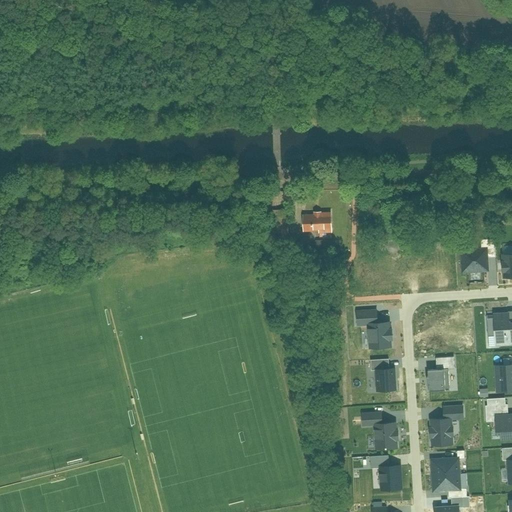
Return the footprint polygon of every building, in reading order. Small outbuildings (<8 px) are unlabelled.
[(280,236),(290,235),(289,210),(279,210),(280,236)] [(302,212),(302,234),(332,233),(331,212),(302,212)] [(462,247),(463,272),(491,270),(491,256),(498,256),(497,238),(482,239),(483,246),(462,247)] [(372,346),(393,345),(391,319),(380,319),(379,307),(354,308),(355,326),(371,325),(372,346)] [(506,313),(492,314),(492,315),(486,316),(488,345),(494,345),(494,347),(511,345),(511,311),(506,312),(506,313)] [(458,312),(429,313),(430,331),(430,336),(437,336),(438,345),(452,345),(452,334),(459,334),(459,332),(467,332),(466,313),(458,313),(458,312)] [(431,389),(452,388),(451,367),(456,367),(455,355),(438,356),(439,367),(430,368),(431,389)] [(378,390),(399,389),(398,365),(391,366),(390,357),(372,357),(373,369),(377,369),(378,390)] [(511,361),(496,363),(498,390),(511,389),(511,361)] [(493,439),(511,438),(511,411),(509,411),(509,396),(486,397),(487,420),(497,420),(497,428),(493,429),(493,439)] [(431,416),(433,443),(456,442),(454,418),(466,417),(466,403),(444,405),(445,415),(431,416)] [(376,447),(400,446),(399,419),(384,420),(384,410),(363,411),(364,428),(376,428),(376,447)] [(382,489),(405,488),(404,462),(391,462),(391,453),(372,454),(372,466),(381,465),(382,489)] [(432,456),(433,473),(462,471),(461,455),(432,456)] [(433,473),(434,490),(464,488),(462,471),(433,473)] [(434,507),(434,511),(458,511),(459,508),(470,507),(469,496),(451,497),(451,506),(434,507)]
